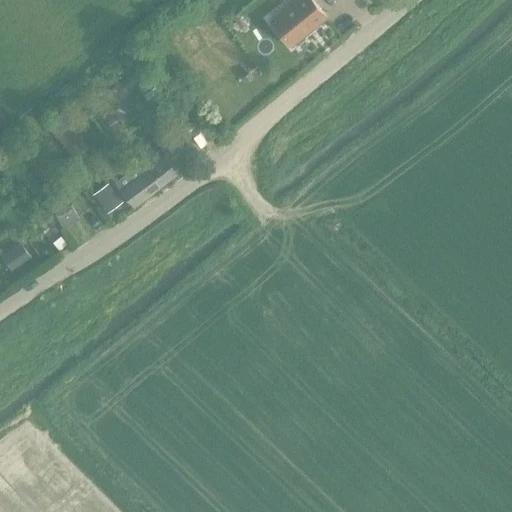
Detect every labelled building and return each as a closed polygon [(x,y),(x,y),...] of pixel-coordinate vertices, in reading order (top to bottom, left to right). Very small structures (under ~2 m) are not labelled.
[(330,16),(316,0),(291,0),(269,18),(292,47),(330,16)] [(135,69),(150,88),(163,76),(148,58),(135,69)] [(48,119),(57,133),(74,157),(87,147),(71,124),(74,122),(65,108),(48,119)] [(115,180),(121,188),(125,193),(134,206),(179,172),(165,155),(151,165),(146,158),(115,180)] [(109,182),(94,192),(108,211),(122,200),(109,182)] [(64,226),(66,225),(80,216),(72,204),(56,213),(64,226)] [(24,243),(5,256),(14,269),(33,256),(24,243)]
